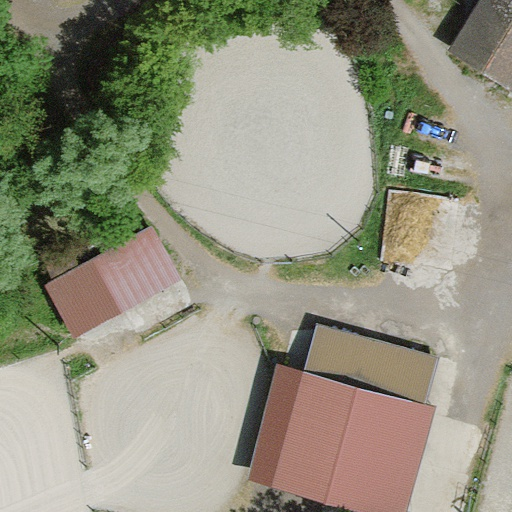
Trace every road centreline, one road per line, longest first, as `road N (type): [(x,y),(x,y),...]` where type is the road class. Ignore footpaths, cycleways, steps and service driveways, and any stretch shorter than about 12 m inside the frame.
road 1 (track): [(483,337),(214,273),(97,137),(0,2)]
road 2 (track): [(437,511),(483,337),(511,270)]
